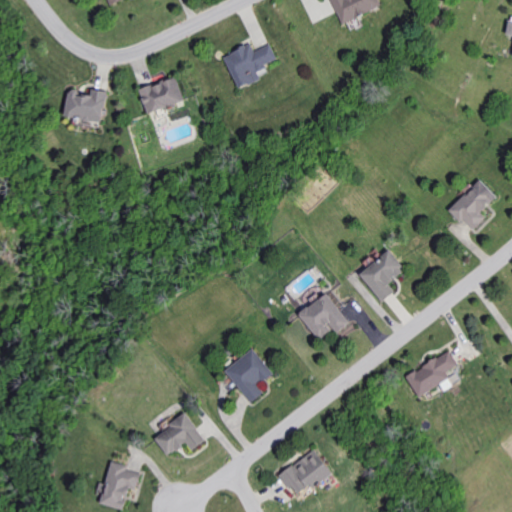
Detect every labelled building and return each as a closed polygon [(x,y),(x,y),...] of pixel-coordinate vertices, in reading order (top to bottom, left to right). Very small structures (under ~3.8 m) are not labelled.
[(332,0),(343,23),(382,5),(379,0),(332,0)] [(238,88),(261,78),(257,69),(278,60),(271,43),(254,50),(252,43),(224,54),(238,88)] [(148,113),(185,100),(177,76),(140,88),(148,113)] [(65,116),(103,121),(107,90),(92,88),(91,95),(79,93),(80,90),(69,88),(65,116)] [(482,212),(498,197),(482,179),(450,209),(462,223),(465,219),(475,229),(487,217),(482,212)] [(383,301),(396,291),(390,283),(407,269),(391,250),(361,274),(383,301)] [(338,333),(351,322),(327,293),(300,314),(320,339),(334,328),(338,333)] [(258,385),(274,372),(254,348),(227,371),(253,402),(264,392),(258,385)] [(407,374),(419,396),(451,378),(448,371),(459,365),(451,351),(407,374)] [(155,436),(169,456),(188,443),(193,450),(207,441),(189,413),(155,436)] [(281,475),(298,497),(332,471),(315,449),(281,475)] [(138,490),(142,473),(129,471),(130,465),(112,461),(103,504),(125,509),(130,488),(138,490)]
